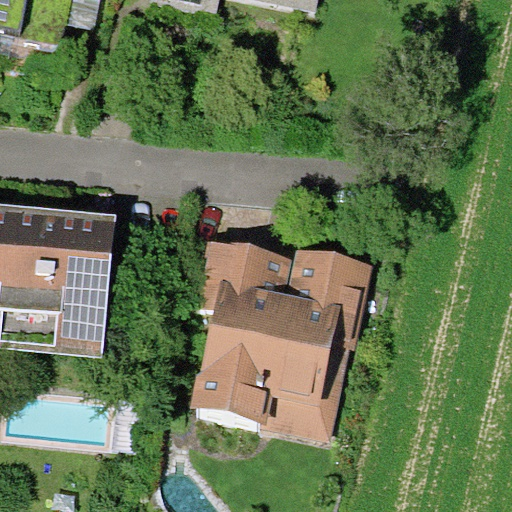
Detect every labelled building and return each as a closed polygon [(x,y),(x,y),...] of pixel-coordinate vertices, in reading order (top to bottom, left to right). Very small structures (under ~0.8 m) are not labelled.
[(86,6),(86,0),(0,0),(0,33),(57,45),(65,2),(86,6)] [(153,0),(152,10),(207,21),(210,0),(153,0)] [(140,91),(151,33),(122,27),(111,85),(140,91)] [(0,344),(93,354),(99,289),(102,252),(101,248),(95,242),(87,241),(79,244),(67,243),(68,236),(0,229),(0,344)] [(360,278),(299,265),(289,310),(278,317),(270,315),(279,271),(209,256),(196,318),(214,322),(193,423),(255,436),(262,403),(313,414),(326,352),(344,356),(360,278)]
